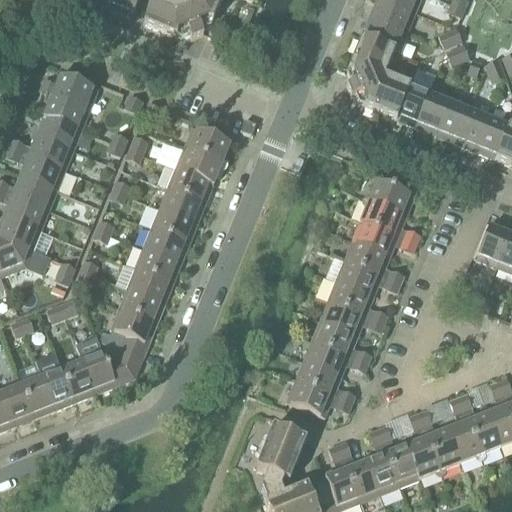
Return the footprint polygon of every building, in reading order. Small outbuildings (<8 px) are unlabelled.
[(92,0),(91,6),(111,14),(116,0),(92,0)] [(116,0),(111,14),(131,22),(140,0),(116,0)] [(154,0),(143,29),(175,42),(181,29),(184,27),(191,44),(203,39),(196,23),(199,21),(212,26),(222,0),(154,0)] [(377,0),(377,1),(415,17),(421,0),(377,0)] [(453,0),(451,8),(463,13),(466,5),(455,0),(453,0)] [(377,1),(369,21),(407,37),(415,17),(377,1)] [(460,22),(463,13),(451,8),(447,16),(460,22)] [(369,21),(361,41),(399,57),(407,37),(369,21)] [(452,50),(461,46),(456,34),(447,37),(452,50)] [(443,53),(452,50),(447,37),(438,41),(443,53)] [(364,88),(390,78),(399,57),(361,41),(348,74),(346,79),(350,88),(346,90),(348,95),(359,90),(364,88)] [(463,51),(454,55),(459,67),(468,63),(463,51)] [(459,67),(454,55),(445,58),(450,71),(459,67)] [(506,72),(511,68),(511,58),(502,63),(506,72)] [(480,69),(472,66),(466,78),(475,82),(480,69)] [(497,66),(485,71),(489,79),(501,74),(497,66)] [(504,82),(501,74),(489,79),(492,88),(504,82)] [(51,101),(43,120),(81,136),(98,95),(54,77),(45,99),(51,101)] [(363,111),(395,124),(410,86),(390,78),(364,88),(359,90),(348,95),(351,101),(354,100),(358,108),(362,110),(363,110),(363,111)] [(410,86),(395,124),(415,132),(430,94),(410,86)] [(430,94),(415,132),(435,140),(450,102),(430,94)] [(142,106),(129,101),(124,113),(137,118),(142,106)] [(450,102),(435,140),(455,148),(471,110),(450,102)] [(156,126),(161,114),(148,109),(143,121),(156,126)] [(471,110),(455,148),(475,156),(491,119),(471,110)] [(491,119),(475,156),(496,165),(511,127),(491,119)] [(43,120),(35,140),(73,156),(81,136),(43,120)] [(244,124),(240,135),(251,140),(255,129),(244,124)] [(511,127),(496,165),(511,171),(511,127)] [(192,133),(183,154),(221,170),(229,148),(220,144),(192,133)] [(35,140),(27,161),(65,176),(73,156),(35,140)] [(114,140),(110,148),(123,154),(127,145),(114,140)] [(128,155),(142,161),(143,161),(148,147),(133,141),(128,155)] [(12,144),(8,152),(22,158),(25,149),(12,144)] [(120,162),(123,154),(110,148),(107,157),(120,162)] [(18,166),(22,158),(8,152),(5,161),(18,166)] [(183,154),(175,174),(213,190),(221,170),(183,154)] [(143,161),(142,161),(128,155),(124,164),(139,170),(143,161)] [(27,161),(19,181),(57,196),(65,176),(27,161)] [(175,174),(166,195),(204,211),(213,190),(175,174)] [(19,181),(11,201),(49,216),(57,196),(19,181)] [(0,185),(0,196),(5,198),(9,189),(0,185)] [(113,195),(125,201),(129,191),(116,186),(113,195)] [(376,186),(368,206),(405,222),(417,192),(404,187),(401,196),(376,186)] [(122,209),(125,201),(113,195),(109,204),(122,209)] [(166,195),(159,214),(196,230),(204,211),(166,195)] [(11,201),(2,221),(40,236),(49,216),(11,201)] [(327,203),(323,211),(331,215),(335,206),(327,203)] [(368,206),(359,227),(397,242),(405,222),(368,206)] [(159,214),(150,235),(188,251),(196,230),(159,214)] [(2,221),(0,226),(0,243),(32,256),(40,236),(2,221)] [(96,236),(109,241),(113,231),(99,226),(96,236)] [(491,226),(475,264),(496,272),(511,234),(491,226)] [(359,227),(351,247),(389,262),(397,242),(359,227)] [(511,234),(496,272),(511,278),(511,234)] [(150,235),(142,255),(180,271),(188,251),(150,235)] [(106,249),(109,241),(96,236),(93,244),(106,249)] [(416,250),(419,241),(407,236),(403,245),(416,250)] [(0,243),(0,280),(1,282),(26,272),(32,256),(0,243)] [(412,258),(416,250),(403,245),(400,253),(412,258)] [(351,247),(343,267),(381,283),(389,262),(351,247)] [(142,255),(134,275),(172,290),(180,271),(142,255)] [(80,276),(93,281),(97,271),(84,266),(80,276)] [(343,267),(335,287),(372,303),(381,283),(343,267)] [(62,268),(58,277),(71,282),(74,273),(62,268)] [(134,275),(126,295),(164,310),(172,290),(134,275)] [(80,276),(77,284),(90,289),(93,281),(80,276)] [(387,285),(399,290),(403,281),(391,276),(387,285)] [(67,291),(71,282),(58,277),(54,285),(67,291)] [(396,298),(399,290),(387,285),(383,293),(396,298)] [(335,287),(327,307),(364,323),(372,303),(335,287)] [(52,291),(50,295),(63,301),(65,296),(52,291)] [(126,295),(118,315),(120,316),(156,330),(164,310),(126,295)] [(479,314),(484,303),(475,299),(470,311),(479,314)] [(492,306),(484,303),(479,314),(487,318),(492,306)] [(53,313),(59,326),(78,318),(72,305),(53,313)] [(327,307),(319,326),(357,342),(364,323),(327,307)] [(50,329),(59,326),(53,313),(44,316),(50,329)] [(118,315),(110,335),(125,341),(120,354),(120,355),(142,365),(146,353),(156,330),(120,316),(118,315)] [(383,331),(386,321),(373,316),(370,325),(383,331)] [(18,327),(23,340),(33,336),(27,323),(18,327)] [(380,338),(383,331),(370,325),(367,333),(380,338)] [(319,326),(311,347),(348,362),(357,342),(319,326)] [(16,343),(23,340),(18,327),(10,330),(16,343)] [(96,342),(75,350),(79,361),(78,362),(93,400),(103,396),(134,384),(134,383),(137,376),(142,365),(120,355),(119,355),(109,351),(100,354),(100,353),(96,342)] [(311,347),(302,367),(340,383),(348,362),(311,347)] [(367,370),(370,361),(358,356),(354,365),(367,370)] [(53,358),(33,366),(38,378),(53,416),(72,408),(58,370),(53,358)] [(78,362),(58,370),(72,408),(92,400),(93,400),(78,362)] [(363,378),(367,370),(354,365),(351,373),(363,378)] [(302,367),(294,387),(332,403),(340,383),(302,367)] [(38,378),(18,386),(32,424),(53,416),(38,378)] [(506,384),(497,387),(503,400),(511,397),(506,384)] [(18,386),(0,392),(0,398),(13,431),(32,424),(18,386)] [(294,387),(286,408),(324,423),(332,403),(294,387)] [(493,404),(503,400),(497,387),(488,391),(493,404)] [(350,410),(354,401),(341,395),(337,405),(350,410)] [(0,398),(0,436),(13,431),(0,398)] [(471,413),(466,400),(457,403),(463,417),(471,413)] [(453,420),(463,417),(457,403),(448,406),(453,420)] [(347,418),(350,410),(337,405),(334,412),(347,418)] [(511,424),(505,406),(485,414),(499,452),(511,446),(511,424)] [(485,414),(465,422),(479,460),(499,452),(485,414)] [(425,416),(417,419),(422,432),(430,429),(425,416)] [(413,436),(422,432),(417,419),(408,422),(413,436)] [(465,422),(444,430),(459,468),(479,460),(465,422)] [(444,430),(424,438),(439,476),(459,468),(444,430)] [(337,511),(325,482),(324,482),(277,501),(273,492),(278,481),(289,486),(306,444),(272,431),(255,474),(267,479),(261,492),(266,505),(264,506),(266,511),(337,511)] [(390,444),(385,432),(377,435),(381,448),(390,444)] [(372,452),(381,448),(377,435),(367,438),(372,452)] [(424,438),(404,446),(419,484),(439,476),(424,438)] [(404,446),(384,454),(398,492),(419,484),(404,446)] [(350,460),(345,447),(336,451),(341,464),(350,460)] [(333,467),(341,464),(336,451),(328,454),(333,467)] [(384,454),(363,462),(378,500),(398,492),(384,454)] [(363,462),(344,470),(359,507),(378,500),(363,462)] [(344,470),(323,478),(324,482),(325,482),(337,511),(347,511),(359,507),(344,470)]
